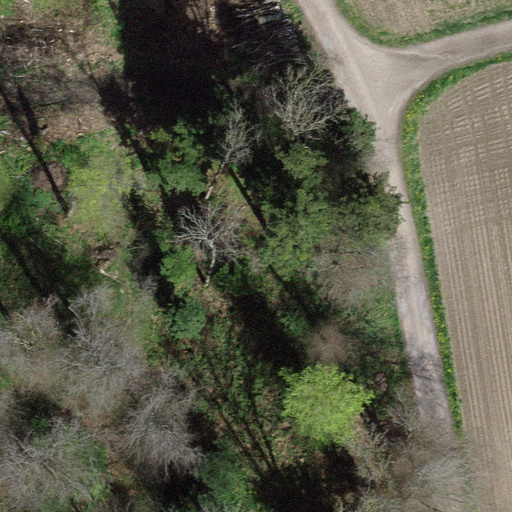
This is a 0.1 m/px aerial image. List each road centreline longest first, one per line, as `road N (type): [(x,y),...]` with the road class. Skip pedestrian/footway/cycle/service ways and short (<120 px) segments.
road 1 (track): [(333,28),(422,511)]
road 2 (track): [(502,0),(333,28)]
